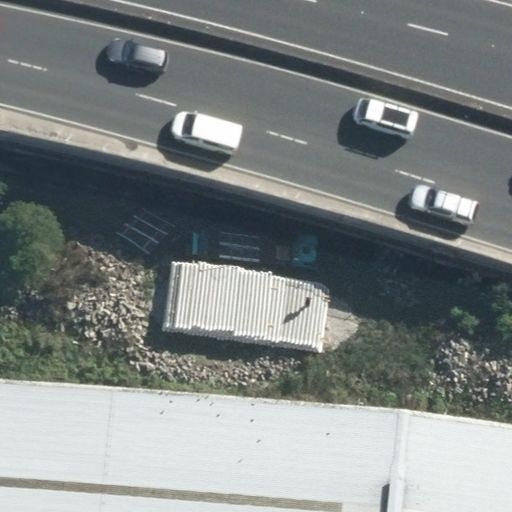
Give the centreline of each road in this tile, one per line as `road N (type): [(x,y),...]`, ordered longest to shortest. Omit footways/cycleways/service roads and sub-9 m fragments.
road 1 (primary): [(511,223),(303,163),(0,95)]
road 2 (primary): [(173,0),(511,73)]
